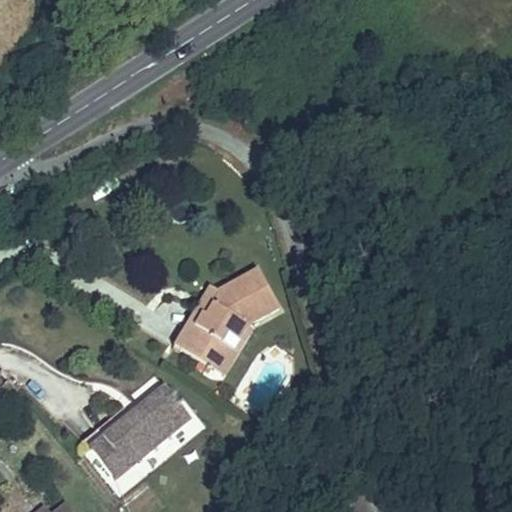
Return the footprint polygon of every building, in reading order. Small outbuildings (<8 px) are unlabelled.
[(247,327),(278,311),(257,271),(216,293),(217,295),(218,296),(205,318),(200,316),(178,351),(197,362),(210,369),(211,369),(224,346),(231,350),(233,351),(236,346),(245,330),(247,327)] [(217,295),(216,293),(209,288),(193,313),(172,346),(173,347),(177,350),(178,351),(200,316),(205,318),(218,296),(217,295)] [(224,377),(252,331),(253,331),(247,327),(245,330),(236,346),(233,351),(231,350),(224,346),(211,369),(211,370),(224,377)] [(207,375),(211,369),(210,369),(197,362),(194,367),(207,375)] [(129,416),(103,438),(128,469),(190,418),(165,387),(129,416)] [(129,416),(123,409),(84,441),(116,480),(128,469),(103,438),(129,416)]
